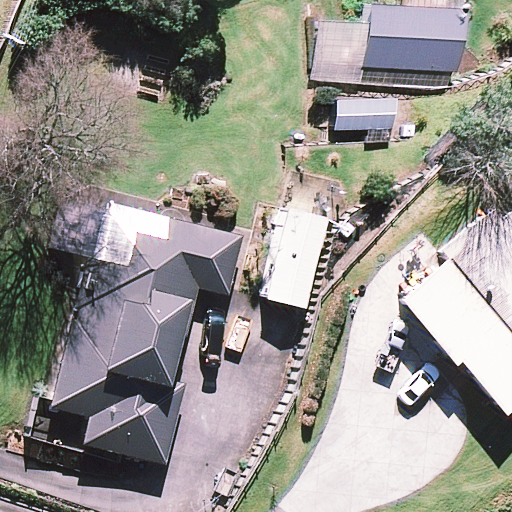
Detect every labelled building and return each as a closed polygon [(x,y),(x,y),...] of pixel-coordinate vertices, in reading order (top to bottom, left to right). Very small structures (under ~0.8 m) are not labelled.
[(449,10),(352,4),(350,23),(309,20),(305,79),(444,88),(449,10)] [(386,133),(384,99),(328,101),(329,135),(386,133)] [(325,189),(285,179),(255,297),(296,307),(325,189)] [(511,230),(491,206),(382,295),(436,361),(442,356),(487,412),(511,391),(511,230)] [(229,236),(154,218),(150,239),(116,231),(108,267),(77,260),(42,405),(79,414),(72,444),(153,462),(173,377),(147,371),(161,313),(178,316),(184,288),(215,295),(229,236)]
